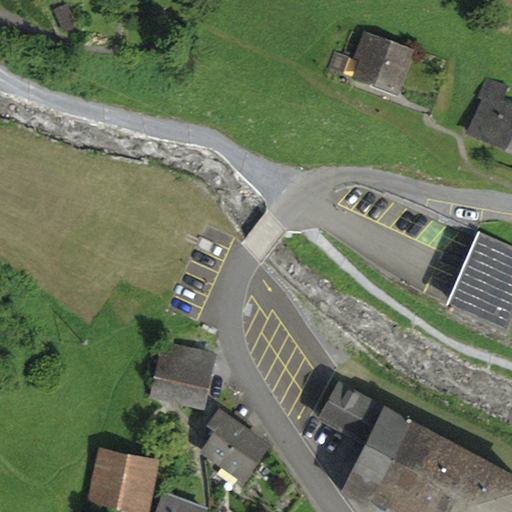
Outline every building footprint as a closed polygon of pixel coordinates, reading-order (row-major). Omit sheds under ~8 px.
[(48,0),(52,8),(61,5),(59,0),(48,0)] [(369,49),(359,76),(395,89),(408,53),(365,37),(361,47),(369,49)] [(334,52),(328,69),(341,74),(347,57),(334,52)] [(468,133),(511,150),(511,106),(502,102),(508,87),(487,79),(479,98),(482,99),(468,133)] [(511,309),(511,252),(481,239),(452,304),(505,327),(511,309)] [(450,310),(509,335),(511,329),(511,309),(505,327),(452,304),(450,310)] [(165,346),(154,396),(170,400),(181,350),(165,346)] [(181,350),(170,400),(202,407),(213,357),(181,350)] [(378,499),(401,511),(511,511),(511,481),(411,426),(413,423),(409,421),(407,424),(339,386),(322,420),(361,440),(369,444),(367,448),(365,453),(345,493),(368,505),(373,497),(378,499)] [(245,423),(248,419),(237,412),(230,422),(241,429),(245,423)] [(230,422),(218,413),(209,426),(217,431),(203,451),(243,479),(266,447),(246,433),(250,427),(245,423),(241,429),(230,422)] [(357,449),(365,453),(367,448),(369,444),(361,440),(357,449)] [(101,449),(90,498),(145,510),(156,461),(101,449)] [(202,511),(203,510),(163,494),(156,511),(202,511)]
